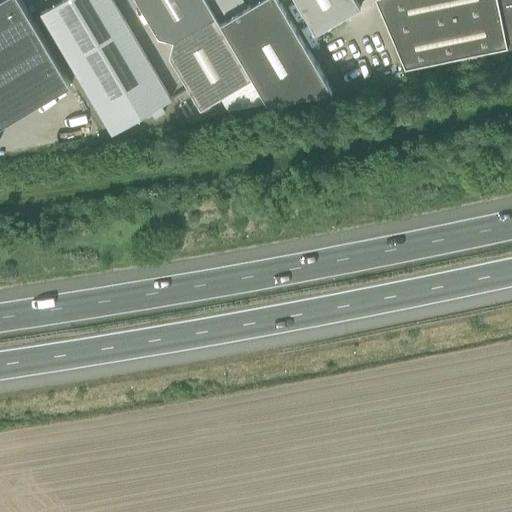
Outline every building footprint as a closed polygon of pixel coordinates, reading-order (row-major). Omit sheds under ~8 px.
[(21,0),(0,0),(0,44),(36,24),(21,0)] [(171,100),(112,0),(61,0),(41,12),(112,134),(150,111),(160,106),(171,100)] [(173,39),(216,14),(207,0),(137,0),(158,35),(173,39)] [(332,90),(283,7),(279,0),(255,0),(220,21),(252,76),(267,102),(332,90)] [(360,6),(355,0),(295,0),(315,33),(360,6)] [(511,42),(511,0),(377,0),(405,64),(511,42)] [(252,76),(220,21),(216,14),(173,39),(169,55),(200,108),(252,76)] [(0,125),(71,83),(36,24),(0,44),(0,125)] [(160,106),(150,111),(154,117),(164,112),(160,106)]
